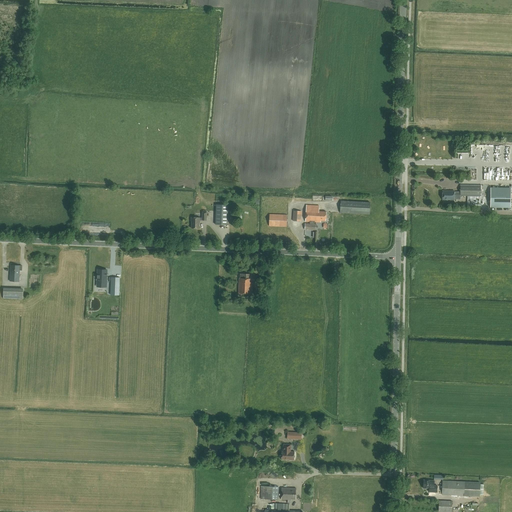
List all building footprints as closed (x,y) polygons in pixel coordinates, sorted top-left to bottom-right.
[(511,143),(471,142),(470,153),(455,158),(455,159),(455,170),(469,171),(470,171),(470,184),(481,184),(481,208),(490,209),(490,186),(511,186),(511,209),(511,143)] [(481,196),(481,186),(460,185),(460,192),(454,192),(454,191),(443,191),(442,200),(454,200),(454,195),(460,195),(460,196),(481,196)] [(511,187),(490,186),(490,207),(510,207),(511,187)] [(346,196),(341,196),(340,213),(369,214),(370,202),(346,201),(346,196)] [(283,214),(269,214),(269,226),(286,227),(287,215),(287,214),(287,201),(263,200),(262,199),(262,213),(283,214)] [(216,225),(228,225),(228,205),(216,205),(216,225)] [(310,223),(315,223),(315,222),(320,222),(320,221),(326,221),(326,212),(319,211),(319,206),(306,205),(305,221),(310,222),(310,223)] [(301,221),(302,211),(293,211),(293,221),(301,221)] [(200,220),(207,220),(207,212),(203,212),(203,218),(192,218),(191,221),(192,221),(192,229),(200,229),(200,220)] [(11,265),(10,281),(19,281),(20,265),(11,265)] [(107,270),(98,269),(98,275),(97,275),(97,278),(97,284),(97,287),(97,289),(106,289),(106,287),(106,276),(107,276),(107,274),(107,270)] [(238,293),(251,294),(251,282),(250,282),(250,278),(251,279),(252,274),(240,273),(240,278),(239,278),(238,293)] [(111,295),(119,295),(119,283),(111,282),(111,295)] [(23,290),(3,289),(3,298),(23,299),(23,290)] [(294,460),(294,452),(290,452),(291,445),(283,444),(283,451),(282,451),(281,459),(294,460)] [(429,492),(437,492),(437,486),(434,485),(434,480),(424,480),(423,488),(429,489),(429,492)] [(442,495),(479,497),(480,483),(442,481),(442,495)] [(278,499),(279,487),(275,487),(275,486),(261,486),(260,499),(278,499)] [(291,500),(291,499),(295,499),(296,488),(282,488),(281,499),(288,500),(291,500)] [(451,511),(452,501),(439,500),(438,511),(451,511)] [(301,511),(302,511),(302,510),(289,510),(289,504),(274,503),(274,509),(265,509),(264,511),(301,511)]
